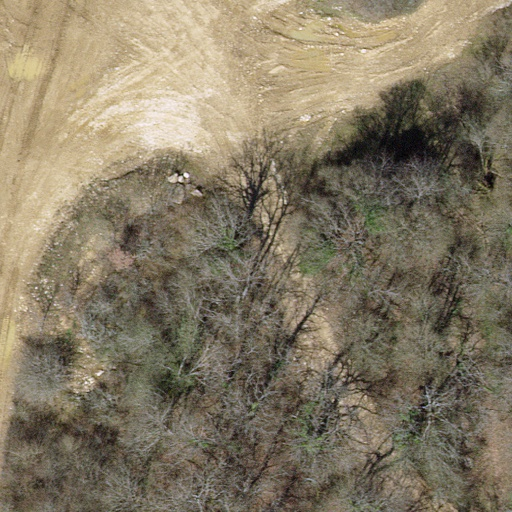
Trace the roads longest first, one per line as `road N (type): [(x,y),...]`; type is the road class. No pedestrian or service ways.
road 1 (track): [(265,104),(310,334),(438,511)]
road 2 (track): [(451,0),(436,44),(265,104),(102,75)]
road 3 (track): [(232,0),(102,75),(0,156)]
